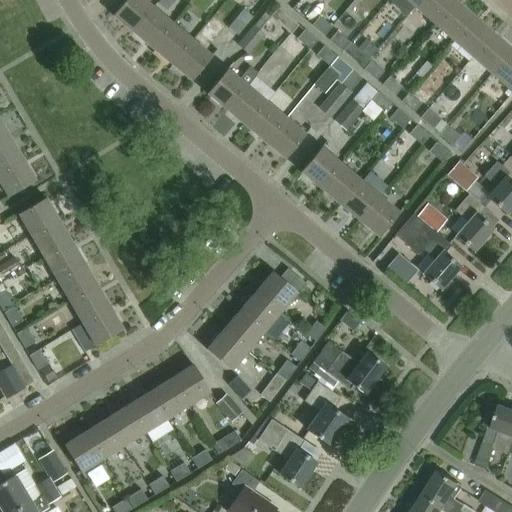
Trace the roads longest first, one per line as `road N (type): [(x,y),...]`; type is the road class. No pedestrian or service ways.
road 1 (residential): [(0,436),(161,336),(280,204)]
road 2 (residential): [(280,204),(121,74),(67,0)]
road 3 (residential): [(468,358),(280,204)]
road 4 (tertiary): [(357,511),(468,358)]
